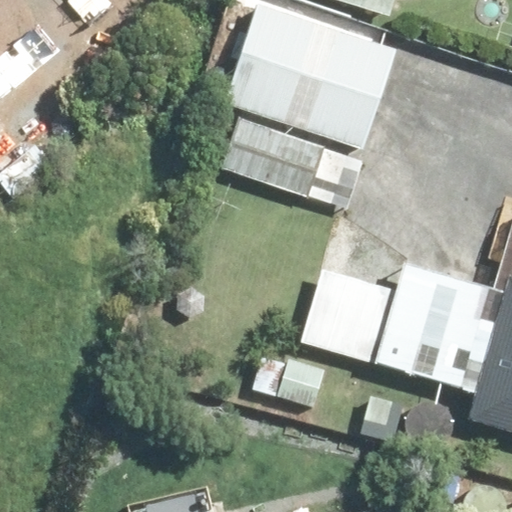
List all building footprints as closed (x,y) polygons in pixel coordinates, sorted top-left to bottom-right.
[(397,0),(321,0),(391,21),(397,0)] [(257,8),(225,108),(366,153),(398,54),(257,8)] [(325,152),(240,123),(224,172),(308,201),(325,152)] [(511,279),(507,298),(406,268),(377,368),(479,398),(471,424),(511,435),(511,279)] [(405,409),(371,400),(362,437),(395,446),(405,409)]
